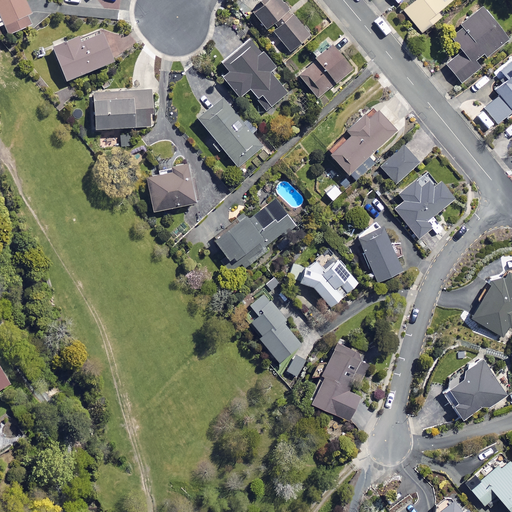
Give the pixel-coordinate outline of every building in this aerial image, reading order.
[(0,0),(0,25),(3,24),(8,35),(35,23),(24,0),(0,0)] [(308,35),(276,0),(264,0),(249,14),(263,29),(266,26),(289,53),(308,35)] [(450,0),(414,0),(401,11),(420,33),(439,17),(435,13),(450,0)] [(503,40),(478,9),(446,37),(459,53),(444,66),(458,83),(476,68),(474,65),(503,40)] [(110,63),(98,32),(77,40),(76,38),(50,48),(63,81),(110,63)] [(272,70),(247,41),(219,64),(226,72),(220,78),(237,98),(246,90),(264,111),(284,94),(267,73),(272,70)] [(349,70),(327,46),(295,75),(316,99),(349,70)] [(496,123),(511,109),(511,59),(497,72),(504,81),(493,90),(498,95),(483,108),(496,123)] [(150,127),(149,90),(90,93),(92,130),(150,127)] [(239,124),(219,100),(195,119),(234,168),(260,148),(247,132),(253,127),(246,118),(239,124)] [(391,131),(374,112),(364,120),(359,115),(342,131),(345,135),(325,154),(344,175),(391,131)] [(417,164),(401,146),(378,167),(395,185),(417,164)] [(187,179),(185,164),(167,167),(168,173),(143,178),(150,212),(196,203),(191,178),(187,179)] [(429,187),(424,181),(416,187),(411,181),(395,194),(401,201),(391,210),(416,239),(429,229),(424,222),(451,199),(436,182),(429,187)] [(296,222),(276,197),(248,219),(245,215),(211,241),(236,274),(266,251),(263,247),(296,222)] [(375,214),(369,204),(361,210),(367,220),(375,214)] [(400,270),(379,227),(354,239),(375,282),(400,270)] [(303,264),(292,261),(286,278),(310,287),(326,307),(354,284),(324,247),(303,264)] [(499,277),(486,280),(466,320),(502,338),(511,319),(511,273),(504,269),(499,277)] [(277,363),(300,345),(280,321),(283,319),(262,293),(247,306),(255,315),(247,322),(258,336),(256,337),(277,363)] [(370,356),(332,340),(307,404),(347,421),(357,396),(345,391),(349,379),(359,383),(370,356)] [(304,359),(291,355),(286,371),(298,375),(304,359)] [(503,395),(478,359),(443,384),(445,387),(439,391),(459,420),(480,406),(483,409),(503,395)] [(495,465),(468,490),(483,506),(493,496),(507,511),(511,511),(511,466),(506,460),(498,468),(495,465)] [(458,511),(449,500),(433,511),(465,511),(463,508),(458,511)]
